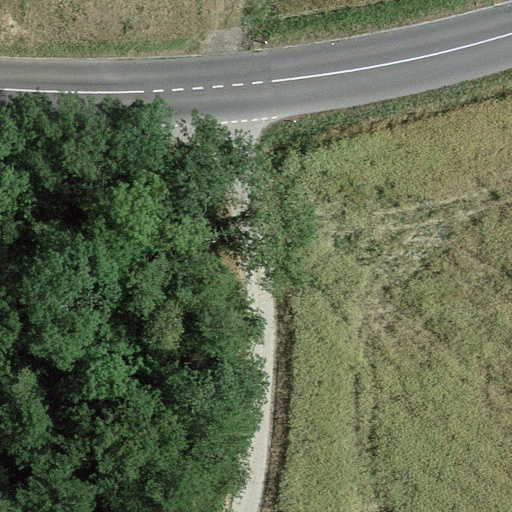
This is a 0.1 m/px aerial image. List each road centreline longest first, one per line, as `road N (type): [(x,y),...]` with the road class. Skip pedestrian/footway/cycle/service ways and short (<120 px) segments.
road 1 (tertiary): [(0,90),(220,87),(410,59),(511,30)]
road 2 (track): [(238,511),(262,300),(220,87)]
